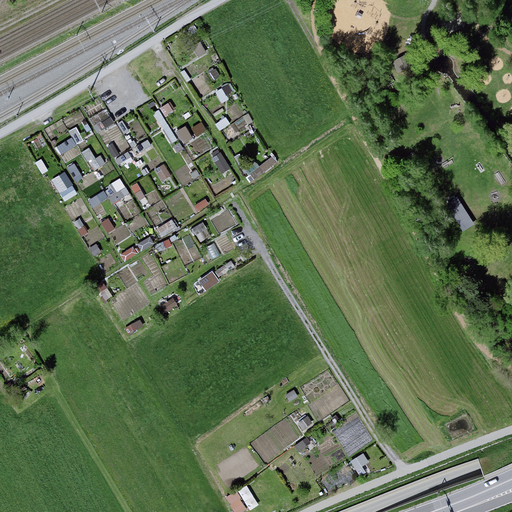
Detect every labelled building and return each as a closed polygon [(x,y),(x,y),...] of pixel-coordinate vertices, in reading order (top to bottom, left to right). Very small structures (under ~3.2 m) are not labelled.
[(231,169),(227,159),(218,162),(222,172),(231,169)] [(165,164),(157,169),(164,181),(172,176),(165,164)] [(66,172),(53,179),(66,201),(79,194),(66,172)] [(474,223),(456,196),(445,203),(463,231),(474,223)] [(199,280),(206,291),(221,281),(213,270),(199,280)] [(358,469),(370,461),(364,453),(352,461),(358,469)] [(237,511),(241,511),(248,508),(243,501),(234,506),(237,511)]
